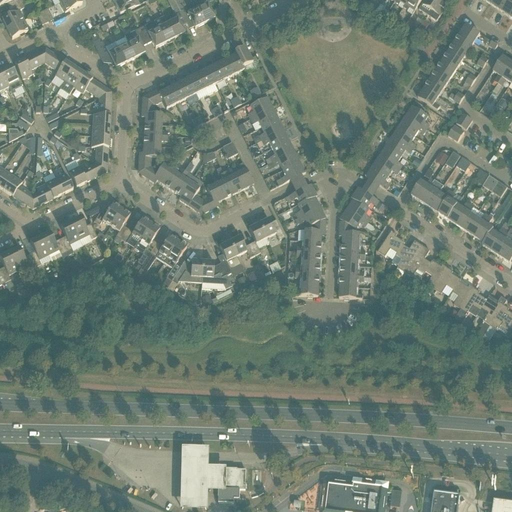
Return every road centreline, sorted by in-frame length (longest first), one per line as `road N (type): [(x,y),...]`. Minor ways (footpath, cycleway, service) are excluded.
road 1 (primary): [(0,431),(339,441),(511,459)]
road 2 (primary): [(511,432),(0,406)]
road 3 (residential): [(124,96),(307,0)]
road 4 (residential): [(120,184),(195,231),(268,201)]
road 5 (residential): [(401,209),(443,142),(503,181),(511,179)]
road 6 (unclassified): [(141,511),(0,459)]
road 7 (residential): [(511,143),(461,113),(507,45)]
road 8 (residential): [(511,282),(401,209)]
